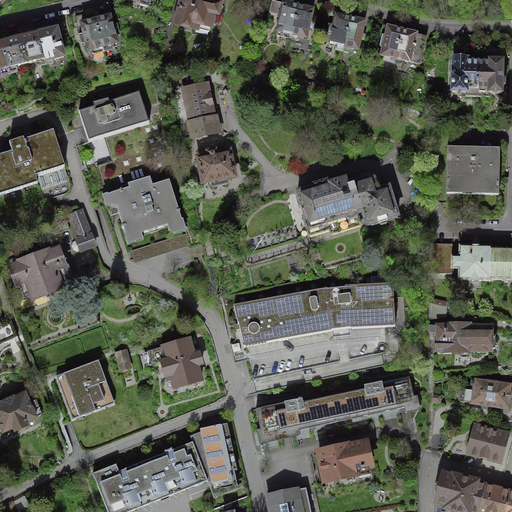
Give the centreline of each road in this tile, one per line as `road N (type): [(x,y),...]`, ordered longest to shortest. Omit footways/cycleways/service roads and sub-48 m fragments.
road 1 (residential): [(0,499),(238,401)]
road 2 (residential): [(238,401),(206,310),(106,259)]
road 3 (residential): [(320,0),(437,27),(511,31)]
road 4 (residential): [(425,511),(430,464),(509,481)]
